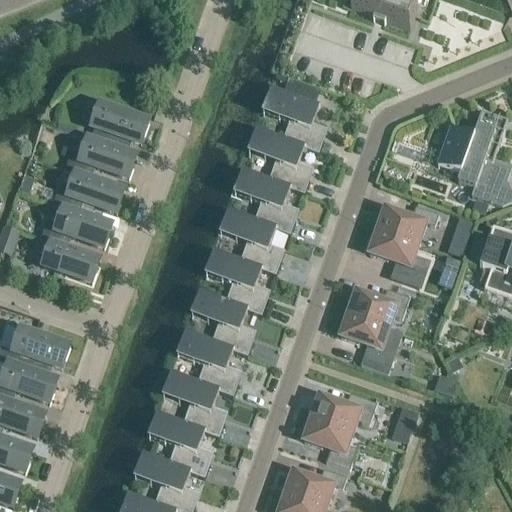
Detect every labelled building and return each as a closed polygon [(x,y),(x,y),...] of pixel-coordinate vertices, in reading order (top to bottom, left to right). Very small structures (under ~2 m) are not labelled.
[(410,34),(422,0),(355,0),(351,13),(351,14),(374,22),(373,26),(385,30),(386,26),(409,35),(410,34)] [(320,95),(288,84),(283,97),(315,109),(320,95)] [(271,94),(271,96),(279,98),(273,116),(291,123),(283,144),(283,145),(305,153),(304,154),(319,159),(324,145),(319,143),(323,132),(313,129),(319,112),(320,113),(320,112),(271,94)] [(134,147),(142,124),(100,110),(92,132),(95,133),(90,145),(127,158),(131,146),(134,147)] [(511,170),(494,165),(508,126),(483,117),(474,141),(452,133),(438,171),(461,179),(458,187),(474,193),(471,201),(492,208),(498,191),(505,194),(511,173),(511,170)] [(299,169),(304,154),(305,153),(283,145),(283,144),(257,135),(256,136),(264,139),(258,157),(277,164),(269,185),(269,186),(290,193),(290,195),(305,200),(310,185),(305,183),(308,172),(299,169)] [(122,182),(130,159),(127,158),(90,145),(88,144),(83,159),(72,156),(65,175),(91,184),(95,173),(122,182)] [(118,194),(91,184),(65,175),(65,176),(75,179),(70,194),(60,190),(53,210),(79,219),(83,207),(110,217),(118,194)] [(285,210),(290,195),(290,193),(269,186),(269,185),(243,175),(242,177),(250,180),(244,197),(262,204),(255,225),(254,226),(276,234),(276,235),(290,240),(296,226),(290,224),(294,213),(285,210)] [(485,220),(488,210),(475,205),(472,215),(485,220)] [(106,229),(79,219),(53,210),(63,214),(58,228),(48,225),(41,245),(66,254),(71,242),(98,251),(106,229)] [(412,223),(385,214),(381,228),(379,227),(375,236),(419,251),(426,229),(435,232),(439,220),(416,212),(412,223)] [(270,250),(276,235),(276,234),(254,226),(255,225),(228,216),(228,217),(236,220),(230,238),(248,245),(241,266),(240,267),(262,275),(261,276),(276,281),(281,266),(276,264),(280,254),(270,250)] [(467,252),(475,228),(460,223),(452,246),(467,252)] [(0,256),(10,260),(18,237),(6,233),(0,249),(0,256)] [(511,241),(494,235),(480,273),(492,277),(485,296),(511,305),(511,241)] [(411,273),(419,251),(375,236),(372,245),(374,246),(370,259),(396,269),(392,280),(415,288),(419,276),(411,273)] [(86,286),(94,263),(66,254),(41,245),(51,249),(43,271),(86,286)] [(256,291),(261,276),(262,275),(240,267),(241,266),(214,257),(214,258),(222,261),(215,279),(234,285),(226,306),(226,307),(248,315),(247,316),(262,321),(267,307),(262,305),(266,294),(256,291)] [(462,267),(447,261),(442,275),(457,280),(462,267)] [(382,306),(356,297),(352,310),(349,310),(346,319),(389,334),(394,322),(402,325),(410,303),(387,295),(382,306)] [(242,331),(247,316),(248,315),(226,307),(226,306),(200,297),(199,298),(207,301),(201,319),(220,326),(212,347),(212,348),(233,356),(233,357),(248,362),(253,347),(247,345),(251,335),(242,331)] [(389,334),(346,319),(343,328),(345,329),(341,342),(367,351),(362,363),(390,373),(398,350),(402,339),(389,334)] [(55,372),(63,349),(21,334),(13,356),(0,352),(0,366),(9,369),(48,383),(53,371),(55,372)] [(407,365),(415,341),(404,337),(396,361),(407,365)] [(228,372),(233,357),(233,356),(212,348),(212,347),(186,338),(185,339),(193,342),(187,360),(205,366),(198,387),(197,389),(219,396),(219,397),(233,402),(239,388),(233,386),(237,375),(228,372)] [(463,373),(457,361),(447,367),(453,378),(463,373)] [(43,407),(51,384),(48,383),(9,369),(4,384),(0,382),(0,404),(12,409),(16,397),(43,407)] [(213,412),(219,397),(219,396),(197,389),(198,387),(171,378),(171,379),(179,382),(173,400),(191,407),(183,428),(183,429),(205,437),(204,438),(219,443),(224,428),(219,427),(223,416),(213,412)] [(455,404),(457,399),(455,387),(445,384),(440,399),(455,404)] [(346,411),(320,402),(315,415),(313,414),(309,423),(353,439),(357,427),(369,431),(377,409),(350,399),(346,411)] [(39,419),(12,409),(0,404),(0,443),(4,432),(31,441),(39,419)] [(418,418),(402,412),(398,423),(414,428),(418,418)] [(199,453),(204,438),(205,437),(183,429),(183,428),(157,419),(156,420),(165,423),(158,441),(177,447),(169,469),(169,470),(191,477),(190,478),(205,484),(210,469),(205,467),(208,456),(199,453)] [(349,451),(353,439),(309,423),(306,433),(308,434),(304,447),(330,456),(326,468),(349,476),(357,454),(349,451)] [(27,453),(0,443),(0,469),(19,476),(27,453)] [(185,494),(190,478),(191,477),(169,470),(169,469),(143,459),(142,461),(150,463),(144,481),(163,488),(155,509),(155,510),(159,511),(194,511),(196,509),(190,508),(194,497),(185,494)] [(319,486),(293,477),(289,490),(286,490),(283,499),(320,511),(327,511),(334,492),(343,495),(347,483),(324,475),(319,486)] [(15,488),(0,482),(0,508),(7,511),(15,488)] [(320,511),(283,499),(280,508),(282,509),(280,511),(320,511)] [(159,511),(155,510),(155,509),(129,500),(128,501),(136,504),(133,511),(159,511)]
